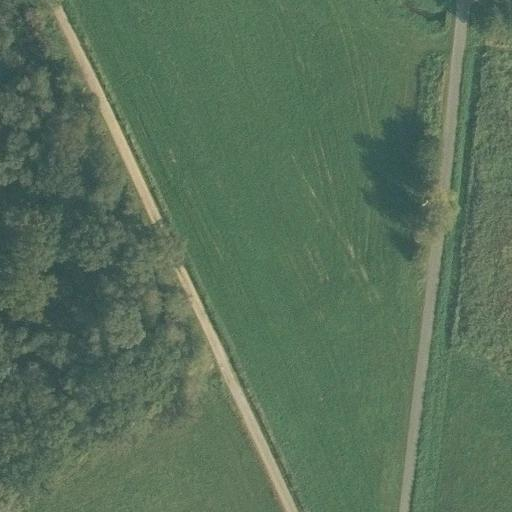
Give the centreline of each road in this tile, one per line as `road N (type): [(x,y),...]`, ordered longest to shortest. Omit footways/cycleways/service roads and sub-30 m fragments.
road 1 (track): [(287,511),(42,0)]
road 2 (track): [(462,0),(400,511)]
